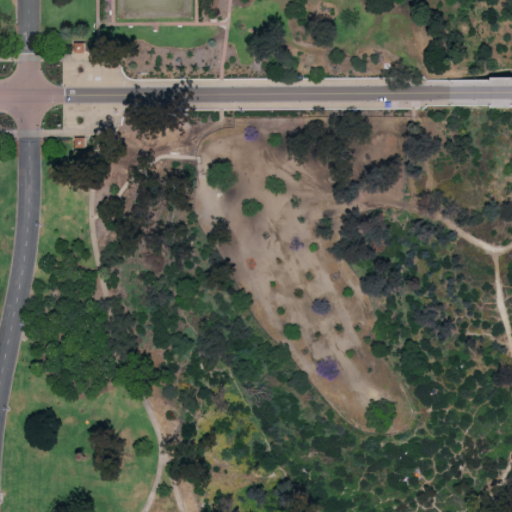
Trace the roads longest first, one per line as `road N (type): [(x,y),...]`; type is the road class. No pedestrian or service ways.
road 1 (tertiary): [(30,97),(432,94)]
road 2 (residential): [(29,0),(28,228),(0,388)]
